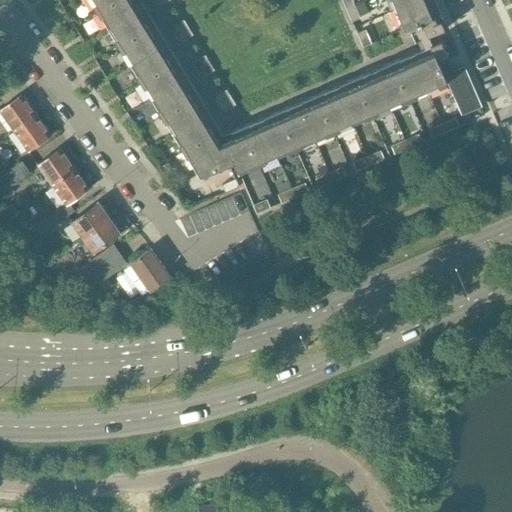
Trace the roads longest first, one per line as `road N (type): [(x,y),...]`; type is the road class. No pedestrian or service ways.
road 1 (secondary): [(0,426),(115,424),(236,399),(511,281)]
road 2 (secondary): [(511,231),(221,347),(124,362),(0,360)]
road 3 (residential): [(251,223),(184,257),(0,12)]
